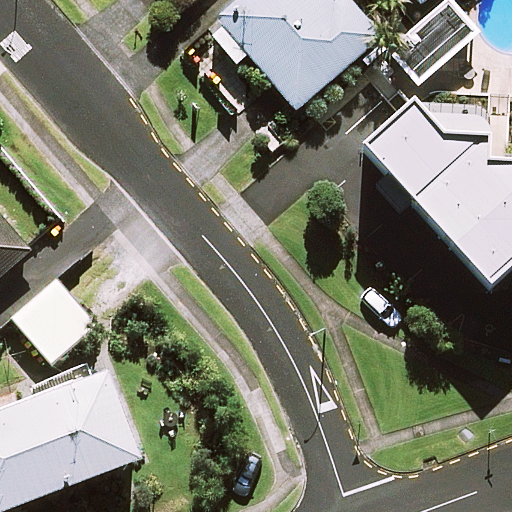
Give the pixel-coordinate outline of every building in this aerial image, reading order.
[(330,0),(246,0),(221,23),(226,29),(215,38),(240,67),(251,57),(298,112),(382,39),(347,0),(338,0),(334,4),(330,0)] [(421,91),(483,35),(450,0),(442,0),(385,51),(421,91)] [(411,110),(353,161),(483,309),(511,284),(511,166),(482,192),(411,110)] [(0,280),(32,253),(0,215),(0,280)] [(97,328),(60,284),(16,320),(54,365),(97,328)] [(0,511),(10,511),(145,462),(112,375),(0,418),(0,511)]
